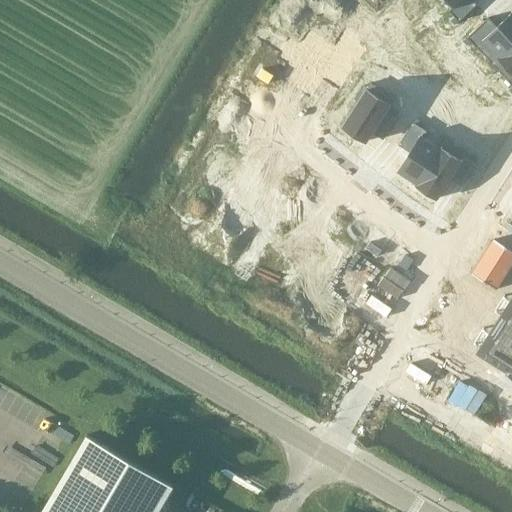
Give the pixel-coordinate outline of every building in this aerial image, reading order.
[(444,0),(451,7),(447,10),(457,21),(475,4),(471,0),(444,0)] [(487,17),(465,37),(475,48),(476,47),(491,63),(511,43),(511,10),(495,26),(487,17)] [(291,67),(284,77),(308,93),(320,74),(337,84),(359,49),(341,37),(333,49),(311,35),(302,49),(300,48),(289,66),(291,67)] [(511,43),(491,63),(506,80),(511,87),(511,43)] [(357,101),(340,126),(364,141),(371,131),(381,138),(395,117),(384,110),(392,98),(368,83),(366,87),(362,85),(353,98),(357,101)] [(409,151),(396,172),(415,184),(415,185),(444,140),(443,140),(438,148),(420,136),(424,131),(411,123),(398,144),(409,151)] [(444,140),(415,185),(436,198),(449,177),(460,184),(474,163),(463,156),(465,153),(444,140)] [(511,261),(511,251),(492,239),(470,274),(494,289),(511,261)] [(511,294),(476,351),(505,370),(503,373),(511,378),(511,294)] [(34,440),(38,433),(20,422),(16,428),(34,440)] [(85,434),(38,511),(154,511),(171,485),(85,434)]
